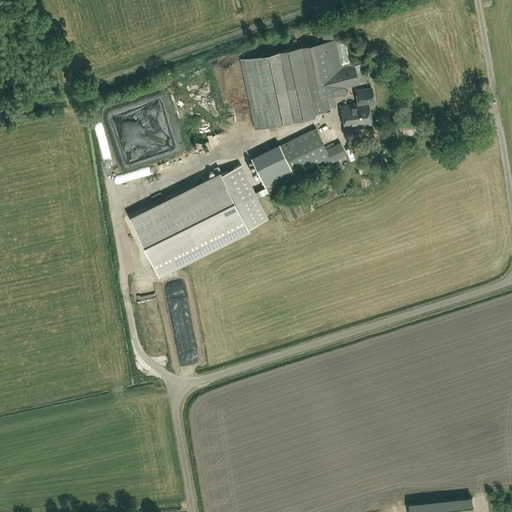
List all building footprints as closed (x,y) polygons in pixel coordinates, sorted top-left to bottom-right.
[(340,66),(334,38),(241,58),(254,127),(315,115),(314,112),(326,109),(323,96),(332,94),(331,88),(344,85),(359,83),(355,63),(340,66)] [(344,85),(331,88),(332,94),(333,94),(339,93),(346,91),(344,85)] [(368,103),(373,102),(372,92),(357,94),(358,103),(341,105),(344,127),(371,123),(368,103)] [(251,159),(264,186),(329,156),(332,161),(346,154),(340,142),(326,149),(316,128),(251,159)] [(249,226),(267,217),(240,164),(223,173),(222,172),(132,217),(158,271),(249,226)] [(264,229),(252,232),(255,242),(266,239),(264,229)] [(473,511),(472,497),(410,504),(411,511),(473,511)]
